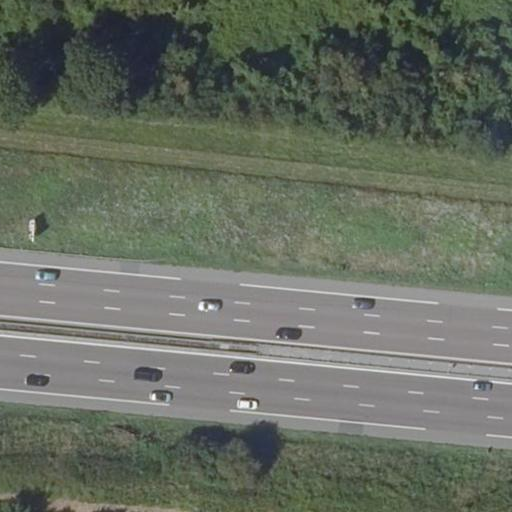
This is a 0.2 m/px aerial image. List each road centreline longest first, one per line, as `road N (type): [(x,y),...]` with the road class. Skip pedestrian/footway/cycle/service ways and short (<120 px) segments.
road 1 (motorway): [(0,366),(511,414)]
road 2 (motorway): [(511,337),(0,289)]
